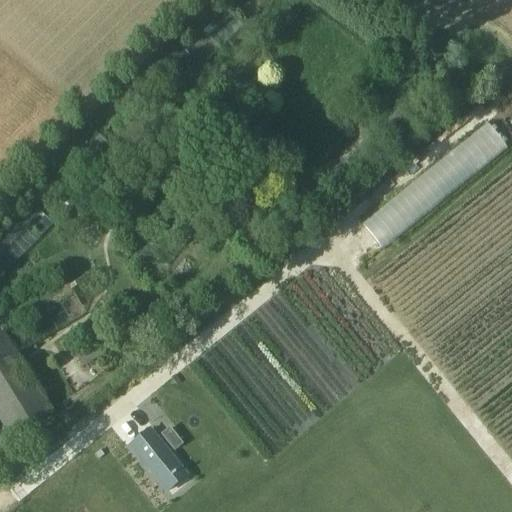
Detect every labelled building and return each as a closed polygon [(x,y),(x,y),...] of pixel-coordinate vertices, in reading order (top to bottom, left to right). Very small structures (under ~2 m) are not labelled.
[(297,16),(289,7),(283,12),(292,22),(297,16)] [(252,104),(252,85),(236,85),(236,105),(252,104)] [(191,240),(177,225),(169,232),(183,247),(191,240)] [(5,335),(73,294),(65,281),(0,320),(0,328),(4,335),(5,334),(5,335)] [(5,335),(5,334),(0,337),(0,423),(10,440),(54,413),(5,335)] [(83,368),(103,355),(92,338),(72,352),(83,368)] [(152,431),(129,449),(161,489),(184,472),(152,431)] [(164,437),(174,450),(181,444),(171,432),(164,437)]
